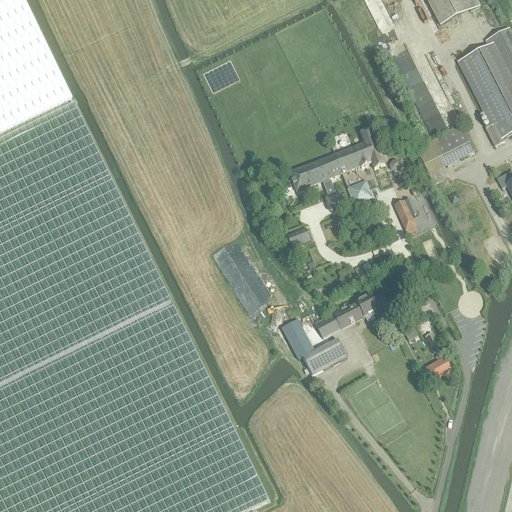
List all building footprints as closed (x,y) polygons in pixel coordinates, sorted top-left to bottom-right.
[(0,0),(0,135),(72,101),(23,0),(0,0)] [(475,0),(426,0),(441,28),(480,8),(475,0)] [(486,131),(495,149),(505,144),(503,140),(511,136),(511,40),(508,32),(486,43),(489,48),(459,64),(492,128),(486,131)] [(0,511),(255,511),(270,505),(208,379),(142,243),(74,106),(0,142),(0,511)] [(375,172),(386,168),(372,131),(362,135),(366,145),(290,175),(298,194),(323,184),(326,192),(341,186),(338,178),(361,169),(362,170),(373,166),(375,172)] [(401,173),(403,169),(401,165),(397,162),(393,164),(391,168),(393,172),(397,174),(401,173)] [(511,173),(497,181),(502,191),(507,189),(510,193),(511,196),(511,173)] [(411,202),(395,209),(407,235),(417,231),(412,219),(417,216),(411,202)] [(363,203),(354,206),(359,218),(367,215),(367,214),(363,203)] [(306,231),(288,238),(292,250),(311,242),(306,231)] [(323,340),(364,319),(378,311),(379,313),(388,309),(381,297),(373,301),(371,296),(358,303),(316,326),(323,340)] [(415,330),(405,335),(409,343),(419,338),(415,330)] [(440,349),(432,335),(425,339),(433,353),(440,349)] [(347,359),(338,342),(302,361),(311,378),(347,359)] [(438,363),(425,370),(432,383),(451,372),(444,360),(443,361),(441,357),(436,359),(438,363)]
